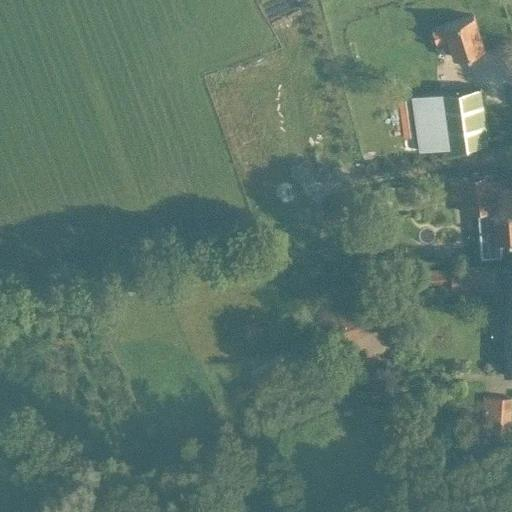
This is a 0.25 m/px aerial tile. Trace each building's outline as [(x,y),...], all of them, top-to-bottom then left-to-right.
[(473,15),(454,21),(444,24),(432,28),(436,42),(449,38),(454,57),(484,48),(473,15)] [(400,61),(389,27),(368,33),(380,75),(405,68),(409,81),(433,74),(427,53),(400,61)] [(418,149),(488,140),(481,85),(411,94),(418,149)] [(460,180),(451,181),(452,190),(461,188),(464,211),(477,209),(478,223),(481,255),(501,254),(500,239),(505,238),(511,237),(511,205),(496,207),(491,173),(471,176),(460,177),(460,180)] [(394,186),(397,208),(417,205),(414,186),(405,187),(404,185),(394,186)] [(397,226),(382,227),(384,252),(424,247),(421,214),(396,216),(397,226)] [(452,282),(452,290),(496,288),(495,266),(425,269),(426,283),(452,282)] [(383,291),(336,307),(341,318),(387,301),(383,291)] [(507,437),(509,397),(485,396),(483,436),(507,437)]
